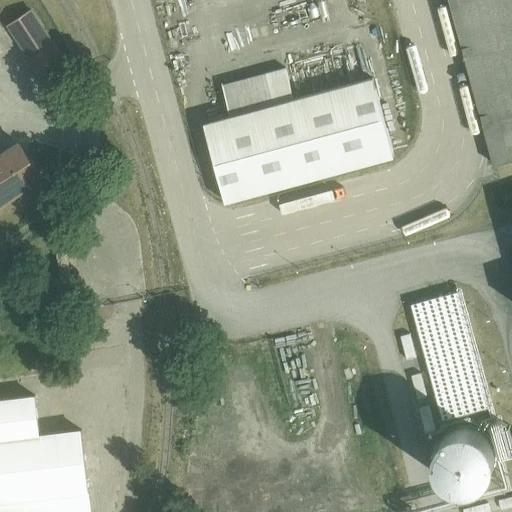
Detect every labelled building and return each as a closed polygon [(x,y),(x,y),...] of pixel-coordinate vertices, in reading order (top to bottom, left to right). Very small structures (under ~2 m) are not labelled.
[(511,0),(442,0),(487,165),(511,157),(511,0)] [(33,8),(1,30),(43,90),(75,68),(33,8)] [(195,130),(218,207),(386,159),(364,81),(291,102),(283,75),(220,93),(228,121),(195,130)] [(0,209),(41,182),(17,146),(0,157),(0,209)] [(0,403),(0,511),(26,511),(94,504),(85,428),(43,433),(39,399),(0,403)]
